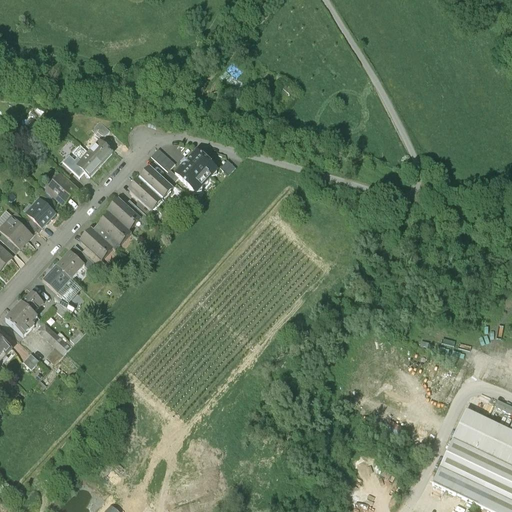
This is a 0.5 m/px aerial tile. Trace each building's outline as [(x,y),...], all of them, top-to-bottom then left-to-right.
[(36,126),(30,121),(25,128),(31,132),(36,126)] [(92,132),(102,141),(110,133),(100,123),(92,132)] [(88,155),(101,167),(113,154),(100,142),(88,155)] [(89,179),(101,167),(88,155),(80,148),(73,156),(77,160),(75,163),(69,158),(63,165),(63,166),(72,174),(79,180),(84,175),(89,179)] [(158,150),(151,159),(168,174),(170,172),(175,166),(158,150)] [(184,167),(175,176),(179,180),(193,193),(199,186),(202,189),(211,178),(209,176),(215,169),(197,153),(188,162),(184,159),(180,163),(184,167)] [(227,162),(220,170),(228,178),(235,170),(227,162)] [(68,178),(72,174),(63,166),(59,170),(68,178)] [(140,182),(161,201),(166,196),(169,196),(171,194),(171,192),(170,191),(171,190),(172,190),(163,182),(151,170),(140,182)] [(167,177),(175,184),(179,180),(175,176),(170,172),(168,174),(166,176),(167,177)] [(167,177),(163,182),(172,190),(171,190),(172,191),(177,186),(175,184),(167,177)] [(46,193),(63,208),(77,193),(61,178),(46,193)] [(130,194),(141,205),(150,213),(152,211),(152,212),(154,212),(156,210),(156,208),(155,207),(161,201),(140,182),(130,194)] [(31,221),(42,231),(55,217),(39,202),(33,209),(34,211),(28,218),(31,221)] [(111,217),(129,234),(140,222),(138,220),(139,219),(126,207),(120,202),(108,215),(111,217)] [(140,222),(147,228),(151,223),(147,218),(137,210),(129,202),(126,207),(139,219),(138,220),(140,222)] [(137,210),(147,218),(151,214),(150,213),(141,205),(137,210)] [(19,252),(32,238),(21,228),(6,214),(0,220),(0,234),(2,236),(19,252)] [(113,251),(116,253),(131,236),(129,234),(111,217),(99,230),(102,232),(97,236),(113,251)] [(38,235),(42,231),(31,221),(27,225),(37,234),(38,235)] [(32,238),(37,234),(27,225),(25,224),(21,228),(32,238)] [(100,261),(102,263),(113,251),(97,236),(93,232),(81,245),(86,250),(100,262),(100,261)] [(0,238),(0,242),(15,256),(19,252),(2,236),(0,238)] [(0,242),(0,250),(11,261),(15,256),(0,242)] [(77,249),(71,255),(85,268),(84,268),(92,276),(99,269),(82,254),(77,249)] [(0,273),(12,261),(11,261),(0,250),(0,273)] [(99,269),(104,274),(109,269),(102,263),(100,261),(100,262),(86,250),(82,254),(99,269)] [(70,254),(57,269),(72,282),(84,268),(85,268),(71,255),(70,254)] [(56,268),(43,283),(58,297),(54,301),(58,305),(69,315),(71,317),(75,312),(75,311),(74,311),(68,305),(67,304),(76,294),(68,287),(72,282),(57,269),(56,268)] [(22,306),(33,317),(44,305),(32,295),(22,306)] [(58,305),(53,311),(64,321),(69,315),(58,305)] [(22,306),(6,324),(23,340),(34,328),(32,326),(36,322),(37,320),(33,317),(22,306)] [(47,361),(55,368),(70,351),(37,320),(36,322),(36,324),(42,329),(38,333),(39,335),(56,351),(47,361)] [(0,340),(0,364),(12,352),(0,340)] [(31,357),(23,365),(32,372),(39,364),(31,357)] [(465,415),(431,485),(488,511),(511,511),(511,437),(508,435),(465,415)]
